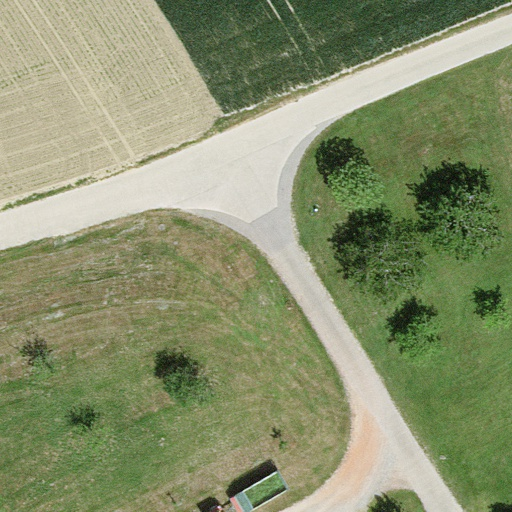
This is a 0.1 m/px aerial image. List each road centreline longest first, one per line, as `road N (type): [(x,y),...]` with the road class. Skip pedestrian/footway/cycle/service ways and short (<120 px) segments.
road 1 (track): [(0,211),(270,135),(511,35)]
road 2 (track): [(270,135),(462,511)]
